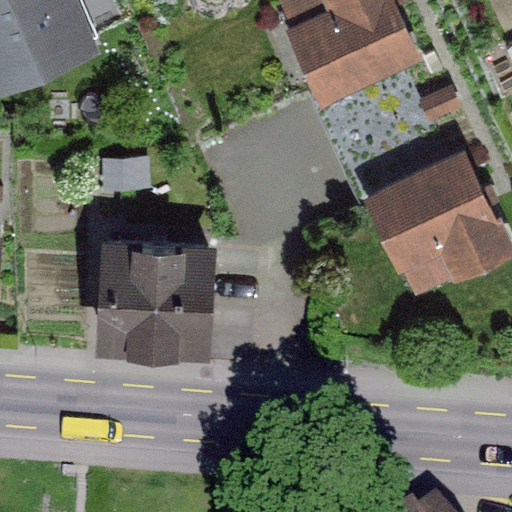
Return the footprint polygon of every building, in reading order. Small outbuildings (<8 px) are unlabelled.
[(70,0),(0,0),(0,73),(86,38),(70,0)] [(394,0),(336,0),(340,6),(294,28),(322,89),(352,76),(365,104),(416,81),(403,52),(416,46),(394,0)] [(335,146),(457,90),(452,79),(422,92),(416,81),(365,104),(352,76),(322,89),(311,94),(335,146)] [(372,194),(400,181),(386,151),(438,128),(432,116),(462,102),(457,90),(335,146),(359,199),(372,194)] [(400,181),(372,194),(400,256),(445,235),(460,266),(508,244),(465,151),(452,157),(438,128),(386,151),(400,181)] [(110,156),(112,185),(137,184),(136,155),(110,156)] [(209,244),(110,238),(104,332),(204,338),(209,244)]
